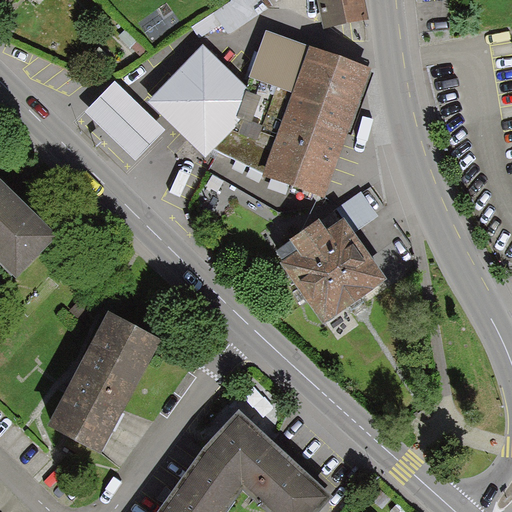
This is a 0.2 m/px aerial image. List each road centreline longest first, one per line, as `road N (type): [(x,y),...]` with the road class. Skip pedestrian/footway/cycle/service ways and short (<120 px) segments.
road 1 (tertiary): [(385,0),(418,164),(511,363)]
road 2 (secondary): [(0,79),(246,323)]
road 3 (secondary): [(246,323),(456,511)]
road 4 (residential): [(111,511),(246,323)]
